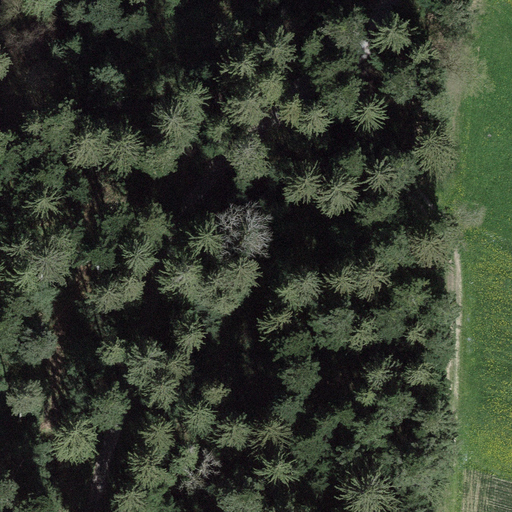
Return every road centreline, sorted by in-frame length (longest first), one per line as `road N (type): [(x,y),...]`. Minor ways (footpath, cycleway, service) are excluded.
road 1 (track): [(298,90),(220,171),(171,243),(116,391),(92,511)]
road 2 (track): [(298,90),(0,113)]
road 3 (track): [(390,0),(298,90)]
